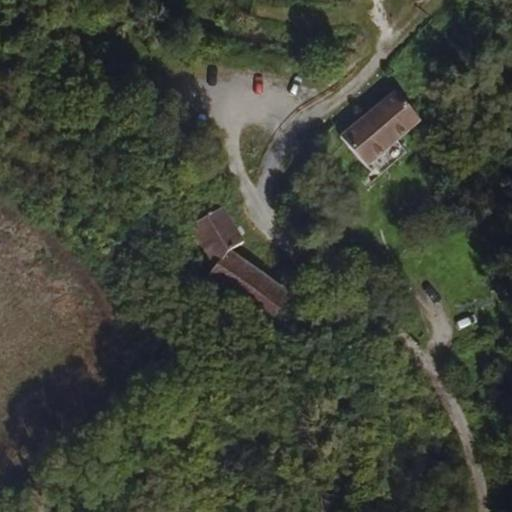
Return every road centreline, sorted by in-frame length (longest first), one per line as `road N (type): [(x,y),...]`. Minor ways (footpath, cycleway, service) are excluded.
road 1 (residential): [(260,214),(441,390),(483,511)]
road 2 (track): [(430,0),(392,46),(275,150),(260,214)]
